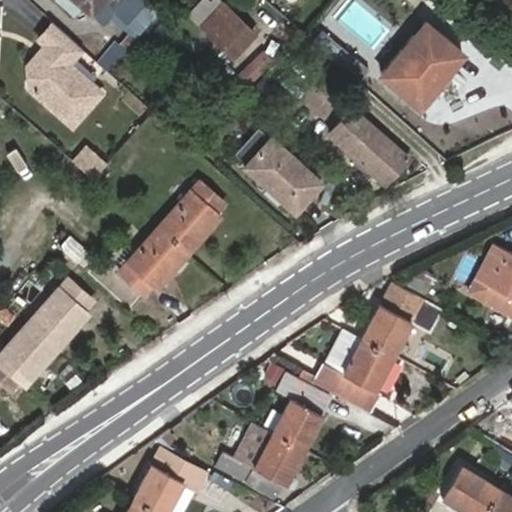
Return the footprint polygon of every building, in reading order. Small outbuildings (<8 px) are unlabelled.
[(75,0),(92,15),(105,0),(75,0)] [(157,10),(146,0),(121,0),(114,8),(139,31),(157,10)] [(233,54),(254,31),(222,1),(219,3),(217,0),(215,3),(219,8),(203,26),(233,54)] [(81,45),(52,19),(38,34),(45,41),(49,44),(42,52),(35,52),(27,61),(28,83),(71,122),(101,89),(68,60),(81,45)] [(419,102),(462,51),(427,21),(383,73),(419,102)] [(49,44),(45,41),(35,52),(42,52),(49,44)] [(384,181),(408,155),(358,109),(346,121),(343,118),(329,133),(384,181)] [(236,150),(248,160),(269,136),(258,126),(236,150)] [(295,209),(322,178),(272,133),(269,136),(248,160),(245,163),(295,209)] [(93,178),(108,162),(86,143),(72,159),(93,178)] [(217,212),(226,201),(200,178),(117,269),(144,293),(154,283),(157,286),(221,215),(217,212)] [(72,234),(60,246),(76,262),(88,250),(72,234)] [(511,310),(511,251),(496,243),(470,289),(511,310)] [(84,307),(92,298),(67,276),(0,351),(0,378),(12,389),(21,379),(25,382),(89,311),(84,307)] [(395,280),(364,336),(395,353),(413,321),(431,330),(443,307),(395,280)] [(344,325),(324,362),(344,372),(364,336),(344,325)] [(395,353),(364,336),(344,372),(324,362),(314,380),(365,406),(395,353)] [(293,395),(273,431),(304,446),(333,395),(286,371),(277,387),(293,395)] [(304,446),(273,431),(254,464),(225,450),(218,464),(246,478),(245,481),(276,496),(304,446)] [(511,463),(511,453),(497,445),(490,457),(509,468),(511,463)] [(163,449),(135,498),(161,511),(165,511),(182,484),(196,490),(207,473),(163,449)] [(481,454),(472,470),(499,486),(509,471),(481,454)] [(443,496),(468,511),(481,511),(499,486),(472,470),(463,464),(443,496)] [(511,511),(511,493),(499,486),(481,511),(511,511)] [(161,511),(135,498),(127,511),(161,511)]
